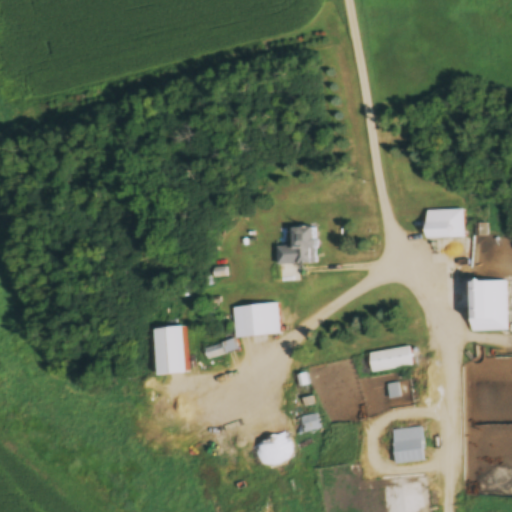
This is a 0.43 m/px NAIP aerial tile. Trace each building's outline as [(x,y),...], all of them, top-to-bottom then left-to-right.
[(425,213),(426,240),(478,238),(477,211),(425,213)] [(317,230),(293,230),(294,265),(318,265),(317,230)] [(474,325),(509,324),(509,282),(474,283),(474,325)] [(279,306),(242,308),(244,339),(280,336),(279,306)] [(239,350),(235,341),(205,352),(209,361),(239,350)] [(410,349),(369,354),(372,374),(413,369),(410,349)] [(321,431),(318,416),(248,432),(251,447),(321,431)] [(423,465),(423,430),(395,430),(395,465),(423,465)]
